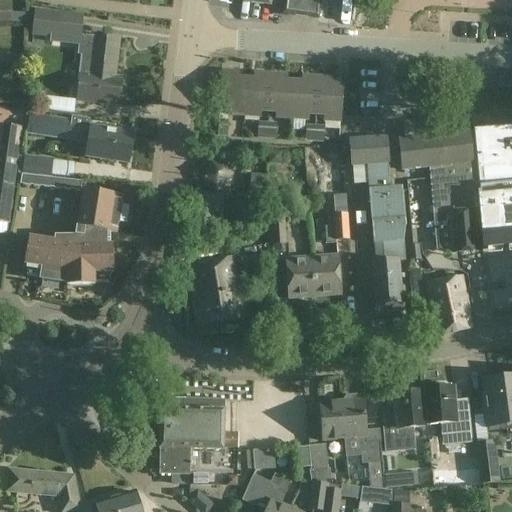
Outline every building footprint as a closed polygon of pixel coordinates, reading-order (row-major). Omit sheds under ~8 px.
[(321,0),(284,0),(283,14),(319,19),(321,0)] [(56,40),(59,16),(35,13),(32,38),(56,40)] [(84,38),(80,74),(77,99),(118,104),(121,78),(113,77),(118,39),(94,36),(93,39),(84,38)] [(243,116),(245,78),(237,78),(237,71),(221,70),(219,109),(228,110),(228,115),(243,116)] [(254,79),(245,78),(243,116),(259,117),(259,111),(268,112),(269,73),(254,72),(254,79)] [(269,73),(268,112),(276,112),(275,118),(291,119),(293,81),(284,81),(285,74),(269,73)] [(301,82),(293,81),(291,119),(307,120),(308,114),(315,115),(317,76),(302,75),(301,82)] [(317,76),(315,115),(323,115),(323,121),(340,122),(342,83),(333,83),(333,77),(317,76)] [(132,134),(90,127),(91,122),(71,118),(70,123),(29,115),(25,133),(88,143),(86,156),(127,163),(132,134)] [(439,120),(403,125),(405,140),(441,136),(439,120)] [(218,121),(217,135),(226,136),(227,122),(218,121)] [(256,140),(266,141),(267,125),(258,124),(256,140)] [(276,126),(267,125),(266,141),(275,141),(276,126)] [(0,126),(0,222),(8,224),(22,130),(0,126)] [(511,126),(474,130),(480,196),(477,196),(482,251),(503,249),(511,248),(511,126)] [(304,143),(314,144),(315,128),(305,127),(304,143)] [(324,128),(315,128),(314,144),(323,144),(324,128)] [(441,136),(405,140),(399,141),(403,170),(441,166),(441,170),(428,171),(432,217),(435,217),(448,216),(448,214),(476,212),(469,133),(441,136)] [(404,260),(402,243),(405,224),(403,193),(395,193),(395,190),(388,190),(386,164),(388,164),(386,138),(349,140),(351,166),(367,165),(371,222),(372,245),(382,244),(384,262),(370,263),(374,306),(402,303),(399,261),(404,260)] [(50,176),(73,178),(74,166),(52,163),(52,160),(24,157),(22,174),(50,178),(50,176)] [(203,179),(216,190),(230,182),(228,165),(212,164),(203,179)] [(266,176),(251,175),(250,189),(265,190),(266,176)] [(30,187),(30,186),(31,177),(22,176),(20,185),(30,187)] [(40,188),(40,187),(41,178),(31,177),(30,186),(40,188)] [(50,189),(50,188),(51,179),(41,178),(40,187),(50,189)] [(60,190),(60,189),(61,180),(51,179),(50,188),(60,190)] [(70,191),(70,190),(71,181),(61,180),(60,189),(70,191)] [(81,182),(71,181),(70,190),(80,192),(81,182)] [(265,191),(250,189),(249,203),(263,204),(265,191)] [(54,237),(53,242),(32,238),(25,265),(29,266),(26,276),(66,286),(95,286),(109,283),(113,273),(112,245),(107,245),(107,232),(117,234),(123,197),(83,190),(77,236),(54,237)] [(224,196),(190,192),(188,227),(222,230),(224,196)] [(336,216),(347,215),(345,195),(334,196),(336,216)] [(448,216),(435,217),(438,252),(451,250),(451,254),(480,252),(476,212),(448,214),(448,216)] [(348,239),(347,215),(336,216),(328,217),(329,226),(335,226),(336,240),(348,239)] [(271,228),(272,245),(286,244),(284,219),(270,220),(271,228)] [(410,247),(410,260),(420,260),(420,247),(410,247)] [(261,257),(246,259),(251,289),(266,287),(261,257)] [(338,257),(311,258),(314,298),(340,296),(338,257)] [(187,267),(197,327),(245,319),(235,258),(187,267)] [(314,298),(311,258),(285,260),(288,300),(314,298)] [(437,336),(470,329),(461,277),(426,285),(437,336)] [(276,332),(273,317),(255,320),(258,335),(276,332)] [(0,359),(0,383),(14,383),(13,358),(0,359)] [(511,434),(511,377),(484,381),(488,410),(484,411),(486,429),(507,426),(508,435),(511,434)] [(436,390),(423,392),(427,427),(441,425),(443,446),(471,444),(467,409),(454,411),(452,389),(448,389),(447,387),(445,385),(438,385),(436,388),(436,390)] [(427,427),(423,392),(422,392),(422,393),(410,395),(409,392),(407,390),(400,391),(398,393),(398,396),(394,396),(396,418),(382,419),(386,453),(413,451),(411,430),(427,428),(427,427)] [(345,404),(340,404),(343,441),(366,439),(363,402),(359,403),(359,400),(356,398),(347,398),(344,401),(345,404)] [(235,487),(236,452),(223,452),(225,402),(161,400),(161,406),(144,405),(143,465),(147,466),(147,471),(160,471),(160,476),(190,477),(190,486),(235,487)] [(343,441),(340,404),(320,406),(323,443),(343,441)] [(479,442),(483,473),(485,483),(499,481),(494,440),(479,442)] [(384,489),(381,441),(365,442),(368,481),(370,481),(370,483),(367,483),(367,488),(384,489)] [(325,446),(308,447),(308,448),(309,460),(310,460),(310,468),(311,471),(318,470),(318,478),(326,485),(328,485),(325,446)] [(298,469),(310,468),(310,460),(309,460),(308,448),(297,449),(298,469)] [(263,468),(262,451),(252,452),(254,469),(263,468)] [(54,476),(8,470),(6,493),(58,499),(60,511),(80,511),(75,483),(54,482),(54,476)] [(417,473),(383,476),(384,489),(418,487),(417,473)] [(289,511),(291,511),(281,506),(291,483),(275,476),(271,485),(253,477),(242,502),(255,508),(257,505),(267,509),(266,511),(289,511)] [(323,511),(326,485),(318,478),(319,482),(312,481),(308,510),(323,511)] [(337,511),(342,487),(328,485),(326,485),(323,511),(322,511),(337,511)] [(359,504),(390,507),(390,492),(361,489),(359,504)] [(208,511),(214,506),(197,491),(188,501),(199,511),(208,511)] [(393,492),(393,505),(408,505),(408,492),(393,492)] [(140,511),(135,493),(97,504),(99,511),(140,511)]
